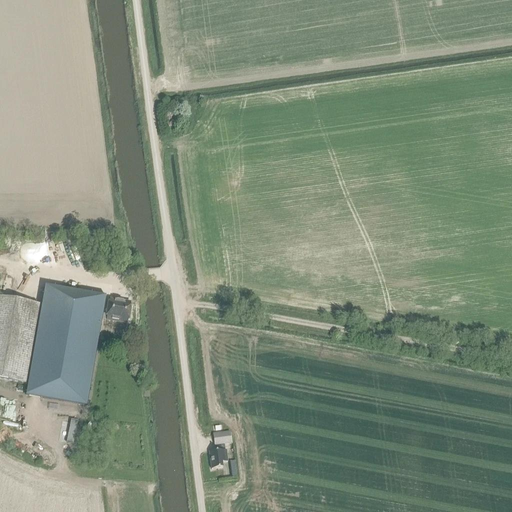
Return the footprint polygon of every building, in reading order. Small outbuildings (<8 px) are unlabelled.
[(164,111),(166,128),(177,126),(175,109),(164,111)] [(101,320),(127,324),(128,322),(129,321),(130,317),(128,316),(131,304),(109,300),(109,302),(105,301),(105,297),(44,287),(25,397),(86,408),(101,320)] [(0,377),(26,382),(39,304),(0,297),(0,377)] [(10,413),(6,422),(19,428),(23,418),(10,413)] [(70,421),(65,444),(72,445),(77,422),(70,421)] [(231,444),(230,432),(212,434),(214,446),(231,444)] [(222,469),(222,463),(228,462),(226,451),(208,453),(211,470),(222,469)]
